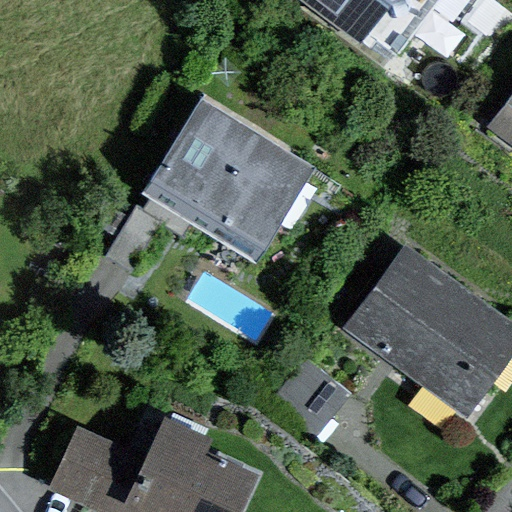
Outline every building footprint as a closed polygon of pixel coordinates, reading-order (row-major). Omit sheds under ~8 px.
[(304,0),(394,71),(431,24),(400,0),(304,0)] [(322,167),(211,99),(152,195),(263,263),(322,167)] [(511,103),(494,129),(511,142),(511,103)] [(0,204),(8,192),(0,187),(0,204)] [(472,423),(511,369),(511,314),(419,246),(353,335),(472,423)] [(350,398),(308,364),(275,405),(317,439),(350,398)] [(151,463),(83,429),(55,484),(109,511),(243,511),(263,474),(216,450),(222,439),(175,415),(151,463)]
